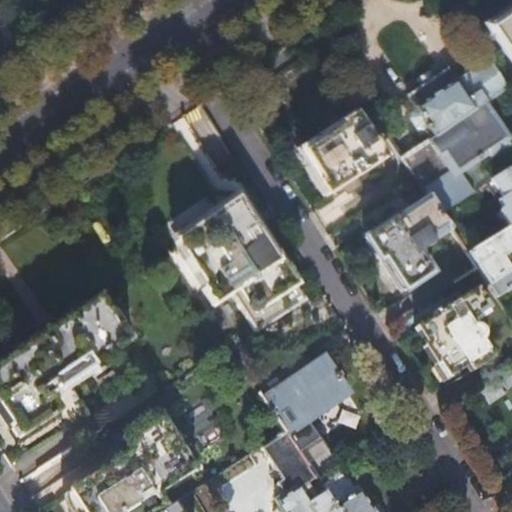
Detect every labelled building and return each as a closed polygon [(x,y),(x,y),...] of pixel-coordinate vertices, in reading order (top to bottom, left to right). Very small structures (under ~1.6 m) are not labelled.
[(511,12),(489,29),(511,61),(511,12)] [(402,158),(416,178),(428,197),(441,215),(473,195),(462,178),(466,174),(462,168),(504,140),(483,108),(508,91),(488,61),(457,81),(449,69),(431,82),(408,98),(415,108),(410,111),(409,117),(417,129),(424,131),(428,128),(434,136),(402,158)] [(386,161),(360,121),(331,139),(304,157),(318,179),(329,197),(386,161)] [(501,212),(510,228),(511,226),(511,169),(492,182),(503,199),(499,201),(504,209),(501,212)] [(431,246),(452,232),(441,215),(428,197),(364,241),(372,252),(380,265),(384,263),(405,294),(431,277),(417,257),(432,247),(431,246)] [(272,249),(239,199),(210,219),(177,242),(207,286),(204,288),(216,306),(233,295),(258,333),(306,301),(272,249)] [(478,269),(497,297),(511,287),(511,226),(510,228),(468,255),(478,269)] [(478,287),(458,301),(439,314),(438,312),(435,314),(436,316),(416,330),(431,351),(450,380),(467,368),(472,374),(491,361),(490,358),(489,359),(484,351),(486,350),(484,348),(482,349),(478,344),(479,343),(480,342),(481,341),(481,340),(482,339),(482,338),(482,337),(482,336),(482,335),(482,334),(481,334),(481,333),(481,332),(480,332),(480,331),(479,331),(479,330),(478,330),(478,329),(477,329),(476,329),(476,328),(475,328),(474,328),(473,328),(472,328),(471,328),(470,329),(469,329),(466,326),(491,309),(478,290),(480,289),(478,287)] [(132,341),(100,294),(70,315),(37,337),(5,359),(0,362),(0,407),(21,438),(60,413),(71,430),(92,416),(69,381),(91,367),(96,375),(117,362),(112,354),(132,341)] [(439,314),(458,301),(455,296),(436,309),(438,312),(439,314)] [(296,377),(262,400),(284,433),(318,482),(319,485),(322,489),(344,476),(340,471),(307,421),(347,395),(337,380),(342,377),(341,374),(340,373),(335,376),(326,363),(311,373),(308,368),(296,377)] [(511,367),(501,375),(506,384),(511,379),(511,367)] [(81,511),(161,511),(167,509),(159,496),(196,472),(160,416),(123,439),(132,454),(69,493),(81,511)] [(319,485),(318,482),(284,433),(264,446),(293,491),(277,501),(284,511),(337,511),(325,493),(317,498),(315,493),(304,500),(302,496),(319,485)] [(359,492),(348,473),(322,489),(325,493),(337,511),(372,511),(359,492)]
